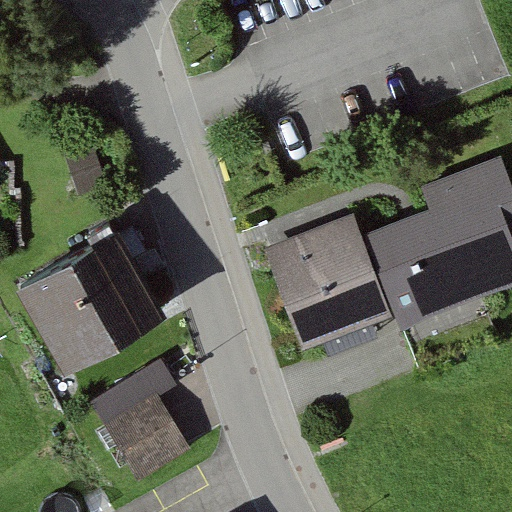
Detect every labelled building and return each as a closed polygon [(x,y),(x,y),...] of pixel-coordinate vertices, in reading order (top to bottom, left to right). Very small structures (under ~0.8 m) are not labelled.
[(434,213),(373,237),(411,333),(511,293),(511,178),(505,160),(426,191),(434,213)] [(358,219),(269,252),(307,352),(396,319),(358,219)] [(121,228),(19,285),(68,372),(170,315),(121,228)] [(171,381),(191,438),(226,427),(206,369),(171,381)] [(162,396),(110,427),(140,478),(192,448),(162,396)]
